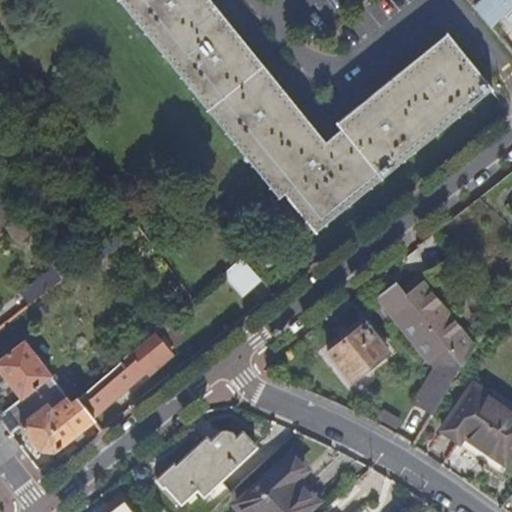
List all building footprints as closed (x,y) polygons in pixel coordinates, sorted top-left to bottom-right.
[(490,94),(464,61),(445,37),(424,54),(416,61),(368,101),(337,127),(341,132),(341,134),(334,139),(325,146),(290,103),(270,78),(239,40),(206,0),(115,0),(162,57),(240,154),(279,201),(284,196),(316,235),(351,208),(490,94)] [(511,0),(481,0),(473,8),(490,30),(502,16),(511,25),(511,0)] [(4,206),(0,208),(0,232),(15,224),(4,206)] [(17,222),(6,231),(17,247),(29,238),(17,222)] [(271,253),(259,263),(272,278),(284,268),(271,253)] [(244,296),(260,281),(241,260),(224,275),(244,296)] [(51,293),(64,283),(55,272),(38,285),(47,296),(51,293)] [(402,292),(461,368),(473,349),(423,286),(420,288),(415,282),(402,292)] [(402,292),(398,287),(381,301),(400,325),(402,324),(437,369),(454,380),(461,368),(402,292)] [(350,383),(387,354),(365,326),(328,355),(350,383)] [(479,339),(482,334),(476,330),(473,336),(479,339)] [(79,404),(92,421),(145,374),(152,368),(155,371),(171,356),(154,337),(122,365),(109,377),(90,394),(79,404)] [(109,377),(122,365),(105,343),(90,355),(109,377)] [(0,422),(4,427),(12,438),(23,429),(41,453),(55,455),(94,424),(92,421),(79,404),(90,394),(84,387),(69,400),(25,345),(0,364),(0,374),(22,402),(0,419),(0,422)] [(148,377),(155,371),(152,368),(145,374),(148,377)] [(414,404),(433,415),(454,380),(437,369),(428,383),(427,383),(414,404)] [(511,412),(474,386),(442,433),(460,445),(464,439),(467,436),(473,441),(471,444),(506,467),(511,457),(511,412)] [(164,511),(210,511),(232,493),(221,481),(255,449),(242,435),(235,441),(232,439),(230,434),(227,432),(223,432),(208,444),(204,441),(190,453),(192,455),(176,469),(174,466),(172,468),(178,474),(154,496),(155,498),(153,500),(164,511)] [(292,456),(233,511),(307,511),(321,500),(301,477),(307,472),(292,456)]
